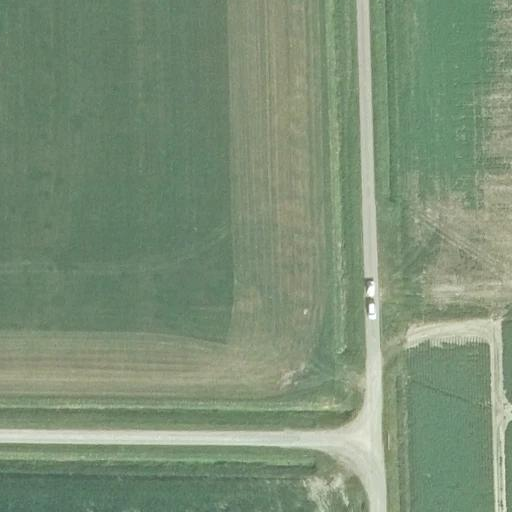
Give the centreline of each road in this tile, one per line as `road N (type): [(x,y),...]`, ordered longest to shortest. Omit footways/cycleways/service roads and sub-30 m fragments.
road 1 (unclassified): [(374,440),(361,0)]
road 2 (unclassified): [(0,436),(374,440)]
